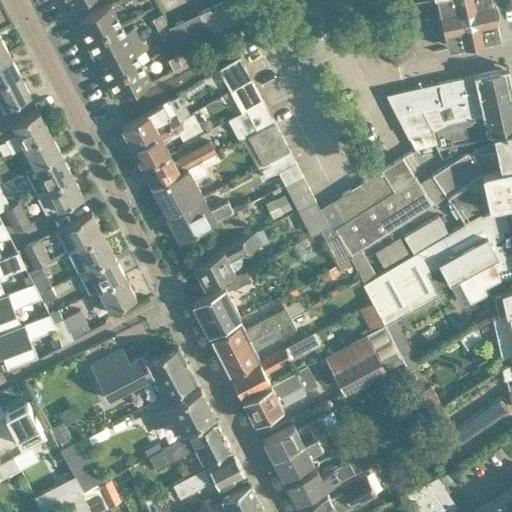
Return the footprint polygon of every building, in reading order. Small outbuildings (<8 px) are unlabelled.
[(171,32),(176,41),(178,47),(207,34),(208,35),(258,12),(252,0),(220,0),(197,11),(168,24),(171,32)] [(358,0),(364,10),(408,0),(358,0)] [(436,0),(438,8),(436,13),(436,19),(437,23),(439,26),(441,29),(443,31),(446,41),(452,46),(462,43),(466,44),(470,44),(474,44),(478,42),(482,40),(484,38),(494,36),(498,30),(491,0),(436,0)] [(78,19),(88,38),(120,22),(110,3),(78,19)] [(359,25),(369,20),(363,10),(354,16),(359,25)] [(160,13),(151,18),(157,28),(165,23),(160,13)] [(132,25),(124,30),(120,22),(88,38),(98,57),(138,37),(132,25)] [(170,33),(165,23),(157,28),(166,46),(176,41),(171,32),(170,33)] [(136,53),(144,48),(138,37),(98,57),(108,76),(140,60),(136,53)] [(410,46),(391,57),(395,64),(414,53),(410,46)] [(0,54),(0,81),(18,71),(7,50),(0,54)] [(167,58),(173,68),(181,64),(176,53),(167,58)] [(217,68),(228,89),(229,91),(252,78),(240,54),(217,68)] [(150,80),(140,60),(108,76),(119,97),(150,80)] [(390,99),(396,111),(397,112),(421,106),(476,95),(511,86),(507,66),(475,73),(474,72),(473,72),(473,73),(472,74),(462,76),(461,75),(460,75),(460,76),(439,81),(439,80),(438,80),(437,81),(417,86),(416,85),(415,85),(414,86),(415,86),(394,91),(393,90),(392,91),(389,97),(388,98),(389,99),(390,99)] [(0,99),(4,106),(30,93),(18,71),(0,81),(0,99)] [(263,99),(252,78),(229,91),(240,110),(239,111),(239,112),(263,99)] [(407,135),(408,135),(409,135),(408,134),(427,130),(450,121),(511,107),(511,90),(511,88),(511,87),(511,85),(511,86),(476,95),(421,106),(397,112),(396,111),(396,112),(396,113),(397,113),(408,133),(407,134),(407,135)] [(275,121),(263,99),(239,112),(239,111),(236,112),(247,134),(250,132),(251,133),(275,121)] [(190,112),(185,102),(153,119),(148,111),(121,126),(131,144),(179,118),(180,118),(190,112)] [(409,135),(415,146),(434,142),(434,141),(453,137),(452,133),(471,128),(473,136),(511,127),(511,107),(450,121),(427,130),(408,134),(409,135)] [(4,137),(11,150),(23,143),(23,145),(49,131),(38,109),(12,123),(16,131),(4,137)] [(168,148),(163,140),(196,123),(190,112),(180,118),(179,118),(131,144),(140,162),(168,148)] [(250,132),(247,134),(241,137),(257,166),(289,149),(275,121),(251,133),(250,132)] [(34,164),(25,169),(25,170),(60,152),(49,131),(23,145),(34,164)] [(466,149),(431,173),(446,195),(470,178),(484,170),(499,167),(511,162),(511,136),(483,142),(469,152),(466,149)] [(160,156),(142,166),(152,184),(201,159),(201,158),(215,151),(209,140),(173,158),(169,151),(160,156)] [(419,157),(438,152),(434,142),(415,146),(419,157)] [(251,169),(255,176),(262,172),(264,176),(277,169),(284,183),(302,173),(289,149),(257,166),(251,169)] [(60,152),(25,170),(36,192),(72,173),(60,152)] [(380,168),(394,189),(416,176),(415,175),(414,175),(401,155),(380,168)] [(152,184),(167,213),(202,194),(194,178),(208,171),(201,159),(152,184)] [(498,215),(511,212),(511,162),(499,167),(484,170),(470,178),(446,195),(463,221),(459,224),(464,234),(433,252),(438,262),(486,236),(480,225),(494,217),(498,216),(498,215)] [(380,168),(360,181),(373,202),(394,189),(380,168)] [(42,204),(46,213),(82,194),(72,173),(36,192),(42,204)] [(297,208),(315,198),(302,173),(284,183),(297,208)] [(416,176),(394,189),(373,202),(363,208),(353,214),(343,220),(334,226),(337,232),(338,231),(352,253),(432,202),(416,176)] [(350,187),(363,208),(373,202),(360,181),(350,187)] [(10,205),(10,204),(0,185),(0,208),(2,208),(3,209),(10,205)] [(350,187),(340,193),(353,214),(363,208),(350,187)] [(330,199),(343,220),(353,214),(340,193),(330,199)] [(227,199),(209,208),(202,194),(167,213),(180,237),(233,210),(227,199)] [(328,224),(319,206),(315,198),(297,208),(310,233),(320,228),(321,228),(328,224)] [(30,220),(19,199),(10,204),(10,205),(3,209),(13,229),(30,220)] [(343,220),(330,199),(319,206),(328,224),(332,221),(334,226),(343,220)] [(91,210),(65,223),(65,224),(57,229),(67,249),(102,232),(91,210)] [(361,281),(370,299),(372,298),(384,321),(437,293),(434,287),(457,275),(460,283),(469,301),(488,290),(484,285),(501,276),(506,276),(511,274),(511,212),(498,215),(498,216),(494,217),(480,225),(486,236),(438,262),(433,252),(464,234),(459,224),(448,231),(426,245),(414,251),(361,281)] [(437,214),(404,234),(414,251),(426,245),(448,231),(437,214)] [(0,219),(0,237),(9,234),(1,220),(0,219)] [(328,224),(321,228),(320,228),(327,239),(337,232),(334,226),(332,221),(328,224)] [(204,284),(233,269),(233,268),(237,265),(239,262),(241,257),(239,253),(260,242),(254,230),(193,262),(204,284)] [(102,232),(67,249),(78,271),(113,253),(102,232)] [(33,266),(34,267),(41,263),(40,262),(49,257),(38,236),(22,244),(33,266)] [(0,294),(5,293),(0,281),(0,275),(24,265),(17,250),(0,256),(0,294)] [(78,271),(88,291),(97,286),(98,287),(124,274),(113,253),(78,271)] [(322,280),(352,263),(349,257),(327,269),(326,268),(318,273),(322,280)] [(26,269),(32,281),(38,292),(52,285),(41,263),(34,267),(33,266),(26,269)] [(226,277),(228,281),(191,300),(208,332),(241,315),(226,287),(230,285),(231,287),(249,277),(244,267),(226,277)] [(109,309),(135,295),(124,274),(98,287),(109,309)] [(498,315),(511,311),(511,278),(509,279),(510,286),(500,290),(494,293),(498,315)] [(20,323),(14,306),(40,296),(38,292),(32,281),(5,293),(0,294),(0,331),(20,323)] [(42,300),(56,293),(52,285),(38,292),(40,296),(42,300)] [(287,305),(285,306),(290,315),(304,307),(300,298),(287,305)] [(370,328),(383,321),(384,321),(372,298),(370,299),(358,306),(370,328)] [(247,337),(277,323),(290,315),(285,306),(244,327),(240,319),(210,335),(219,354),(227,350),(225,346),(237,340),(239,343),(248,339),(247,337)] [(86,320),(80,308),(62,317),(69,329),(86,320)] [(511,311),(498,315),(491,316),(500,355),(511,352),(511,311)] [(56,326),(49,312),(20,323),(0,331),(0,351),(1,352),(6,366),(37,354),(30,337),(56,326)] [(225,346),(227,350),(219,354),(228,371),(259,355),(254,347),(296,325),(290,315),(277,323),(247,337),(248,339),(239,343),(237,340),(225,346)] [(387,319),(384,321),(384,323),(402,357),(408,367),(417,362),(393,316),(387,319)] [(384,323),(324,354),(342,389),(402,357),(384,323)] [(478,337),(472,326),(461,334),(467,345),(478,337)] [(264,371),(319,342),(314,331),(230,374),(240,394),(269,379),(264,371)] [(57,335),(49,338),(52,346),(60,344),(57,335)] [(163,395),(177,387),(195,378),(177,343),(152,356),(148,349),(131,358),(96,376),(108,397),(152,374),(163,395)] [(503,377),(511,375),(511,362),(508,364),(501,367),(503,377)] [(277,395),(302,382),(295,369),(242,397),(254,421),(282,406),(277,395)] [(429,383),(417,390),(429,412),(441,405),(429,383)] [(175,416),(182,431),(214,414),(200,387),(168,404),(148,414),(154,427),(175,416)] [(414,408),(423,403),(417,391),(407,396),(414,408)] [(500,396),(490,403),(498,414),(507,408),(507,406),(500,396)] [(5,412),(0,414),(0,430),(13,454),(31,444),(46,436),(42,428),(27,399),(4,411),(5,412)] [(450,429),(457,425),(476,411),(471,403),(449,417),(446,411),(450,409),(446,402),(441,405),(429,412),(441,435),(450,429)] [(337,421),(332,410),(296,428),(293,421),(263,437),(272,456),(327,426),(337,421)] [(148,454),(155,467),(195,447),(199,455),(202,460),(231,446),(216,417),(186,433),(186,434),(148,454)] [(62,446),(73,440),(73,439),(62,418),(48,424),(56,440),(58,438),(62,445),(62,446)] [(352,436),(343,418),(337,421),(327,426),(272,456),(282,475),(313,460),(307,449),(320,443),(321,445),(329,448),(352,436)] [(460,423),(450,430),(458,441),(468,435),(460,423)] [(19,467),(13,454),(0,430),(0,474),(1,476),(19,467)] [(86,459),(75,438),(73,439),(73,440),(62,446),(62,445),(60,446),(70,467),(86,459)] [(384,453),(378,443),(319,473),(316,466),(286,482),(296,501),(370,463),(369,461),(384,453)] [(232,449),(204,464),(173,481),(180,494),(214,477),(218,484),(244,471),(232,449)] [(364,470),(337,484),(340,490),(329,496),(327,491),(298,506),(301,511),(337,511),(375,491),(364,470)] [(42,510),(58,502),(64,498),(77,491),(80,490),(82,488),(74,473),(34,494),(42,510)] [(437,474),(426,480),(445,511),(456,505),(437,474)] [(110,477),(98,482),(108,504),(120,498),(110,477)] [(405,492),(413,511),(415,511),(417,511),(416,511),(445,511),(426,480),(405,492)] [(97,481),(82,488),(80,490),(90,511),(93,511),(107,506),(108,505),(97,481)] [(265,511),(249,482),(220,497),(228,511),(265,511)] [(511,511),(511,488),(500,496),(475,511),(511,511)] [(398,496),(403,511),(413,511),(405,492),(398,496)]
